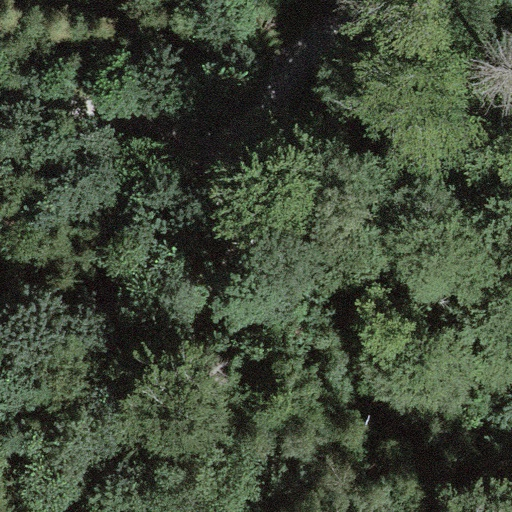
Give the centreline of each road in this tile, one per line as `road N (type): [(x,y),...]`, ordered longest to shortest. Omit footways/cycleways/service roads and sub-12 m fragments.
road 1 (track): [(224,142),(335,31),(396,28),(444,49),(469,118),(476,274),(511,309)]
road 2 (track): [(79,511),(213,310),(246,176)]
road 3 (track): [(0,96),(224,142)]
